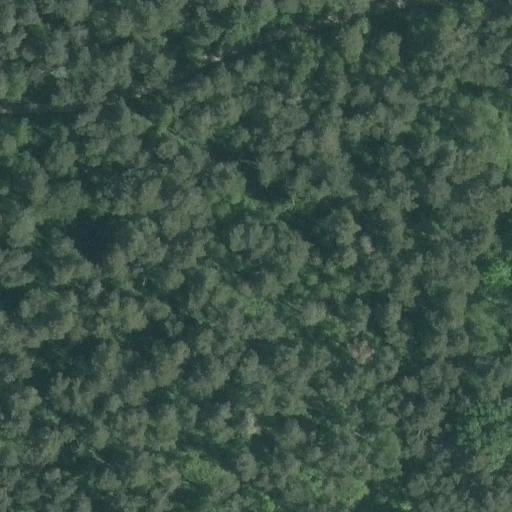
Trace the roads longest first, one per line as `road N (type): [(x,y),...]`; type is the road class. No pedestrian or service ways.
road 1 (track): [(0,109),(86,109),(311,22),(414,0)]
road 2 (track): [(511,214),(475,300),(482,511)]
